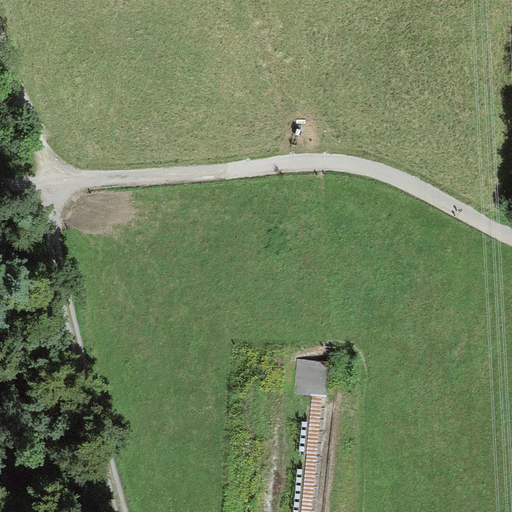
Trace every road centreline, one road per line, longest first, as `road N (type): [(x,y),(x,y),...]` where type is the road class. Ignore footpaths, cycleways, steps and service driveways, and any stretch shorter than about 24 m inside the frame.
road 1 (track): [(511,234),(399,178),(339,162),(0,183)]
road 2 (track): [(122,511),(45,176),(0,20)]
